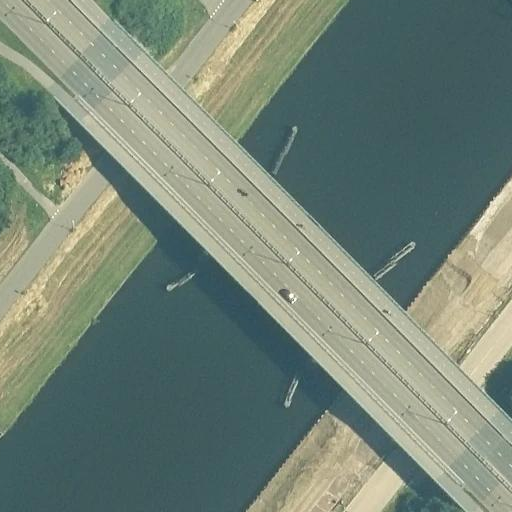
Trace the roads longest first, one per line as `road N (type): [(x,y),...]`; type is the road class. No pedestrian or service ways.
road 1 (secondary): [(0,0),(510,511)]
road 2 (secondary): [(511,466),(47,0)]
road 3 (unclassified): [(0,302),(239,0)]
road 4 (unclassified): [(359,511),(511,321)]
